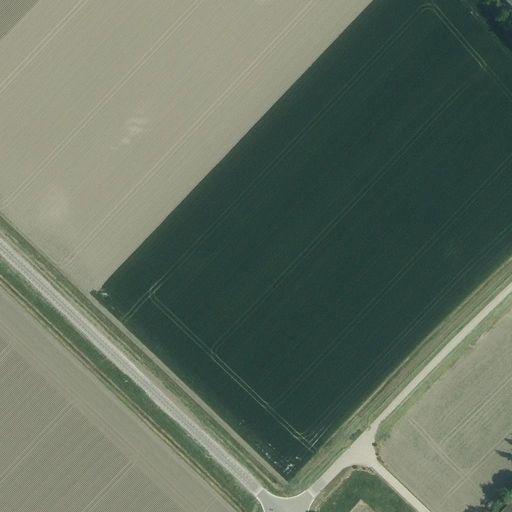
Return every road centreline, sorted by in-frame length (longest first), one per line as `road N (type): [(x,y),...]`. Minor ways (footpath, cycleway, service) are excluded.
road 1 (unclassified): [(288,511),(0,235)]
road 2 (unclassified): [(290,511),(511,291)]
